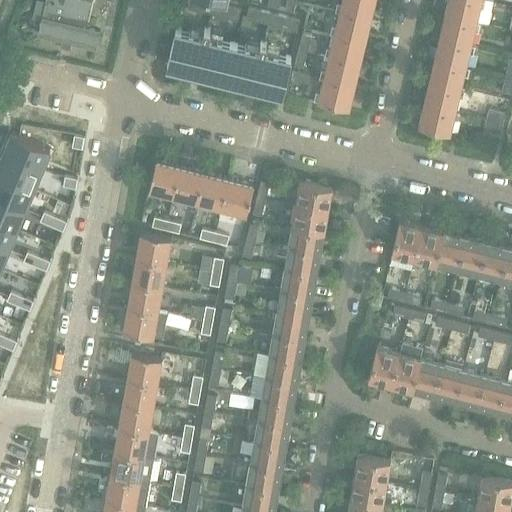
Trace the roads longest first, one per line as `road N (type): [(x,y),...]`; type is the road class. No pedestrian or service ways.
road 1 (residential): [(50,511),(123,99)]
road 2 (residential): [(123,99),(371,163)]
road 3 (residential): [(334,401),(371,163)]
road 4 (residential): [(511,451),(334,401)]
road 5 (residential): [(412,0),(371,163)]
road 6 (residential): [(371,163),(511,198)]
